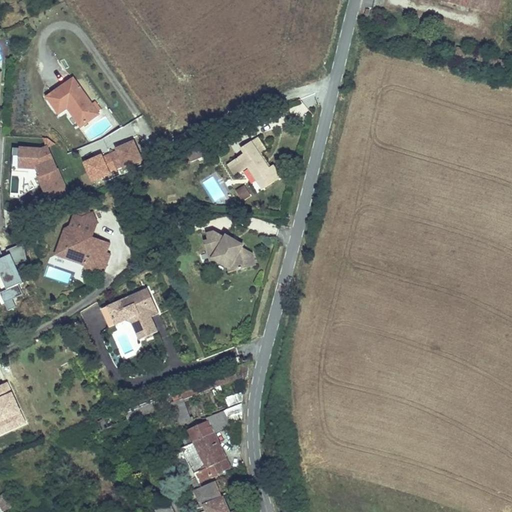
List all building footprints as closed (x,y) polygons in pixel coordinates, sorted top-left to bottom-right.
[(473,0),(472,6),(472,7),(498,13),(500,0),(473,0)] [(487,56),(457,48),(454,60),(484,68),(487,57),(487,56)] [(487,57),(484,68),(502,73),(505,61),(487,57)] [(91,105),(73,79),(48,97),(59,114),(69,107),(71,110),(69,111),(81,127),(99,114),(97,112),(101,109),(96,102),(91,105)] [(266,150),(258,138),(251,142),(260,155),(266,151),(266,150)] [(102,155),(85,163),(93,182),(111,174),(110,172),(124,165),(125,167),(143,160),(134,141),(117,149),(118,151),(103,157),(102,155)] [(269,169),(260,155),(251,142),(242,148),(245,153),(229,164),(236,176),(244,171),(249,168),(263,189),(281,178),(273,166),(269,169)] [(42,148),(21,146),(21,148),(21,167),(40,169),(42,175),(37,177),(48,200),(69,190),(48,146),(42,148)] [(21,167),(21,148),(14,148),(14,171),(29,171),(35,188),(38,187),(35,178),(37,177),(42,175),(40,169),(21,167)] [(234,191),(241,203),(252,197),(245,185),(234,191)] [(110,244),(96,240),(95,241),(93,241),(91,236),(92,234),(94,234),(98,222),(93,213),(83,218),(75,216),(70,227),(72,230),(72,231),(65,250),(69,251),(85,257),(87,262),(84,264),(84,265),(88,273),(97,268),(104,271),(110,255),(106,254),(110,244)] [(85,257),(69,251),(65,250),(72,231),(72,230),(70,227),(65,229),(56,255),(84,265),(84,264),(87,262),(85,257)] [(225,239),(213,232),(206,233),(206,241),(202,241),(206,253),(216,251),(232,261),(235,270),(247,267),(246,263),(253,262),(252,254),(241,248),(242,245),(236,242),(236,243),(231,241),(232,239),(226,236),(225,239)] [(232,261),(216,251),(206,253),(208,259),(214,257),(228,265),(229,271),(235,270),(232,261)] [(107,324),(128,315),(135,318),(144,339),(158,333),(151,318),(146,307),(153,303),(147,289),(101,310),(107,324)] [(159,315),(153,303),(146,307),(151,318),(159,315)] [(139,341),(144,339),(135,318),(128,315),(107,324),(109,329),(126,322),(131,324),(139,341)] [(199,370),(238,358),(235,350),(197,362),(199,370)] [(185,403),(184,400),(212,389),(213,391),(215,396),(223,392),(220,385),(240,378),(245,377),(247,377),(251,361),(186,387),(120,413),(98,422),(102,432),(128,422),(130,424),(174,406),(178,417),(175,418),(177,423),(180,422),(181,424),(192,420),(185,403)] [(185,403),(213,391),(212,389),(184,400),(185,403)] [(243,401),(244,392),(225,398),(229,407),(241,402),(243,401)] [(231,468),(215,434),(234,426),(233,423),(242,420),(242,405),(241,404),(206,418),(208,421),(189,429),(192,436),(195,443),(187,446),(175,452),(189,481),(183,484),(191,502),(219,489),(216,482),(201,488),(199,484),(231,468)] [(195,443),(192,436),(184,440),(187,446),(195,443)] [(157,505),(141,475),(135,478),(134,479),(150,508),(157,505)] [(250,488),(249,481),(233,486),(235,493),(235,494),(250,488)] [(229,511),(219,489),(191,502),(194,511),(229,511)] [(0,511),(2,511),(12,508),(5,493),(0,495),(0,511)] [(156,511),(168,511),(174,509),(171,502),(155,509),(156,510),(156,511)]
